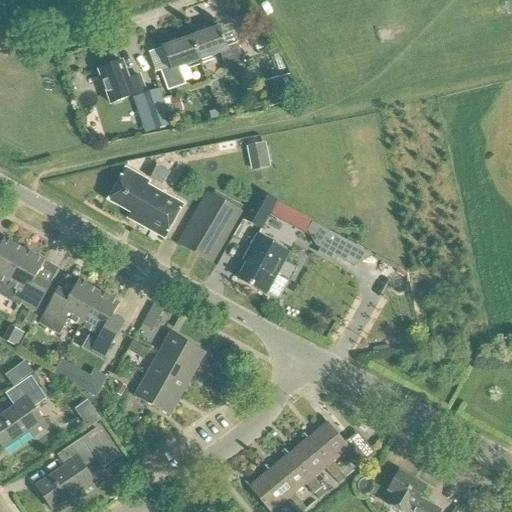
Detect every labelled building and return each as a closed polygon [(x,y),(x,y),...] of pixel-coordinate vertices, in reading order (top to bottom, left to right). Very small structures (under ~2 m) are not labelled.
[(7,18),(0,19),(0,51),(13,49),(7,18)] [(220,28),(192,39),(200,62),(221,55),(226,71),(244,65),(237,45),(228,48),(220,28)] [(200,62),(192,39),(163,49),(170,69),(161,72),(168,92),(186,86),(180,69),(200,62)] [(129,81),(123,63),(99,72),(111,105),(141,94),(146,92),(141,78),(129,81)] [(242,71),(249,89),(262,85),(256,67),(242,71)] [(277,81),(261,86),(269,112),(285,107),(277,81)] [(158,92),(136,100),(146,130),(169,122),(158,92)] [(179,98),(169,101),(173,115),(183,111),(179,98)] [(248,143),(253,168),(272,165),(267,139),(248,143)] [(151,164),(145,177),(160,185),(167,172),(151,164)] [(150,181),(128,169),(111,198),(132,209),(131,211),(142,217),(138,225),(164,239),(183,205),(162,193),(163,189),(149,181),(150,181)] [(212,265),(241,212),(207,193),(178,246),(212,265)] [(258,194),(242,222),(260,232),(272,211),(278,214),(282,207),(258,194)] [(329,232),(320,248),(347,263),(356,246),(329,232)] [(288,256),(256,239),(249,251),(253,253),(238,281),(266,296),(288,256)] [(0,293),(1,294),(24,253),(3,241),(0,247),(0,293)] [(44,264),(24,253),(1,294),(33,312),(47,285),(36,279),(44,264)] [(81,327),(99,294),(78,283),(70,298),(58,292),(40,325),(60,336),(69,320),(81,327)] [(99,294),(81,327),(93,333),(84,349),(104,360),(108,354),(122,327),(111,321),(119,306),(99,294)] [(164,312),(153,306),(147,315),(158,322),(164,312)] [(24,335),(15,330),(8,344),(17,349),(24,335)] [(158,356),(193,375),(205,354),(170,334),(158,356)] [(133,343),(128,352),(136,356),(141,347),(133,343)] [(181,397),(193,375),(158,356),(147,377),(181,397)] [(5,377),(13,388),(33,374),(25,363),(5,377)] [(91,378),(83,391),(95,399),(96,399),(105,383),(107,379),(94,371),(91,378)] [(181,397),(147,377),(135,398),(170,418),(181,397)] [(47,400),(31,378),(5,395),(15,409),(0,418),(0,446),(3,451),(29,433),(33,438),(47,428),(34,409),(47,400)] [(120,384),(115,393),(121,396),(126,387),(120,384)] [(348,448),(328,424),(308,440),(338,476),(341,473),(333,464),(345,454),(358,469),(365,463),(351,446),(348,448)] [(118,459),(100,433),(85,443),(83,439),(57,457),(65,469),(36,488),(52,511),(78,494),(82,499),(98,488),(85,468),(96,461),(103,470),(118,459)] [(308,440),(288,456),(318,492),(321,489),(314,479),(325,470),(333,480),(338,476),(308,440)] [(314,496),(318,492),(288,456),(269,473),(298,508),(302,506),(294,496),(306,486),(314,496)] [(298,508),(269,473),(249,489),(268,511),(274,511),(275,511),(287,502),(294,511),(298,508)] [(346,479),(341,473),(338,476),(333,480),(338,485),(346,479)] [(426,488),(399,473),(388,492),(391,494),(385,504),(398,511),(440,511),(441,511),(420,499),(426,488)] [(314,496),(318,501),(326,495),(321,489),(318,492),(314,496)]
